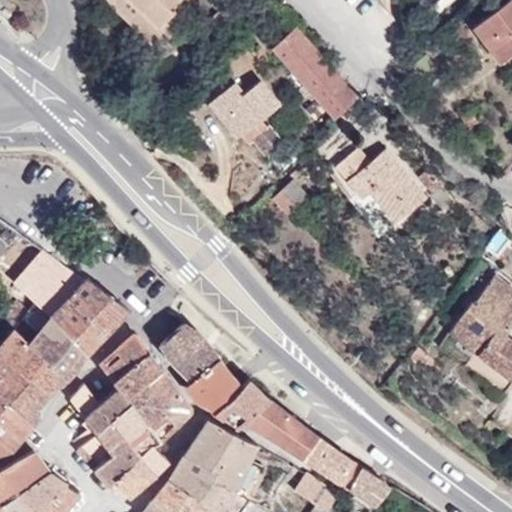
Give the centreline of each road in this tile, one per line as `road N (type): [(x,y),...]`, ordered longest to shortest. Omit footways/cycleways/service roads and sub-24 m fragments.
road 1 (primary): [(67,139),(188,271),(317,383),(487,511)]
road 2 (primary): [(501,511),(322,359),(156,181)]
road 3 (residential): [(300,0),(365,58),(443,155),(511,186)]
road 4 (residential): [(206,406),(364,502)]
road 5 (residential): [(0,197),(136,297),(137,313)]
road 6 (residential): [(104,508),(141,497),(206,406)]
road 7 (residential): [(137,313),(39,427)]
road 8 (unclassified): [(156,181),(127,167),(80,119),(35,107)]
road 9 (primary): [(156,181),(58,86)]
